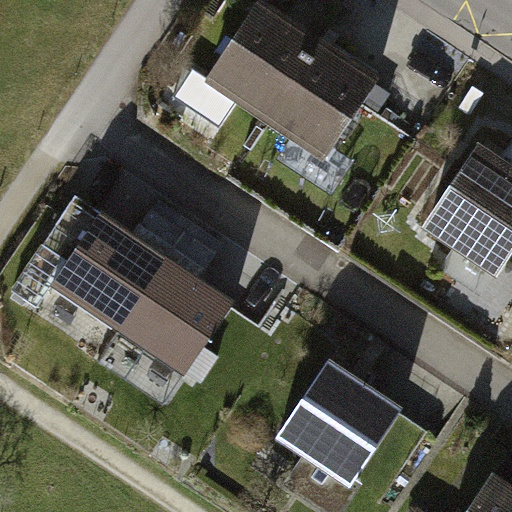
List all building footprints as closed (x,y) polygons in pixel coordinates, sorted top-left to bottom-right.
[(245,148),(303,62),(255,30),(197,116),(245,148)] [(303,62),(245,148),(315,194),(372,108),(303,62)] [(511,271),(511,210),(464,180),(412,261),(488,309),(511,271)] [(106,374),(162,297),(95,248),(39,325),(106,374)] [(162,297),(106,374),(167,418),(223,341),(162,297)] [(341,511),(397,422),(328,379),(269,473),(330,511),(341,511)] [(507,511),(488,498),(477,511),(507,511)]
